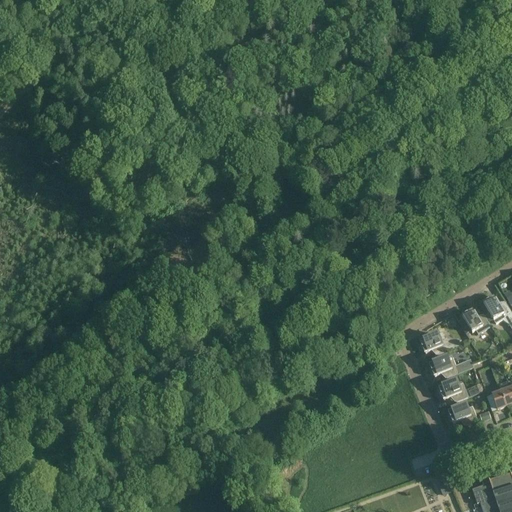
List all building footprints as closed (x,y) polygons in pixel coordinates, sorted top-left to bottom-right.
[(486,303),(483,305),(494,322),(496,326),(502,322),(509,327),(511,331),(511,314),(506,304),(500,308),(494,298),(491,300),(491,298),(485,302),(486,303)] [(465,322),(460,326),(466,336),(471,332),(472,335),(476,333),(478,336),(491,328),(484,317),(478,321),(472,311),(470,313),(469,311),(463,315),(464,316),(462,318),(465,322)] [(424,355),(432,352),(435,358),(461,348),(459,342),(445,342),(442,334),(438,336),(420,343),(424,355)] [(430,369),(428,370),(431,377),(433,376),(434,378),(440,376),(444,374),(447,381),(473,370),(470,363),(456,369),(453,363),(451,358),(448,359),(429,367),(430,369)] [(440,393),(438,393),(440,400),(442,399),(443,402),(449,399),(454,398),(456,404),(468,399),(463,386),(459,388),(457,383),(439,390),(440,393)] [(505,409),(511,406),(511,390),(500,395),(505,409)] [(500,395),(492,398),(486,400),(491,414),(505,409),(500,395)] [(449,416),(447,417),(450,424),(452,423),(453,425),(463,421),(466,428),(478,423),(472,409),(468,410),(467,406),(448,414),(449,416)] [(479,418),(481,424),(491,421),(489,414),(479,418)] [(483,489),(472,492),(477,506),(480,505),(482,511),(511,511),(511,478),(511,476),(489,484),(491,488),(484,490),(483,489)] [(448,482),(438,486),(443,496),(452,492),(448,482)]
